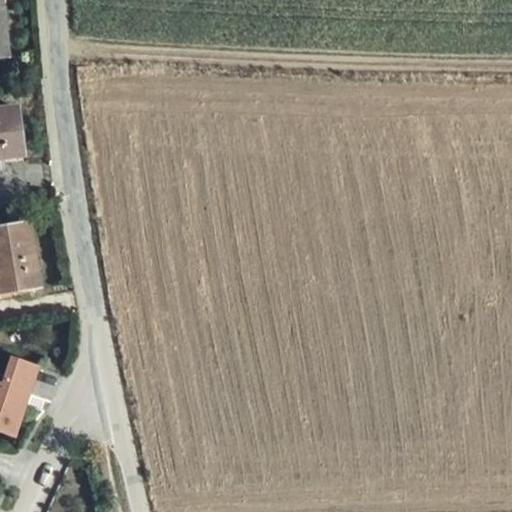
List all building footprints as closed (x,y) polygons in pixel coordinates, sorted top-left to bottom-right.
[(0,0),(0,61),(10,60),(2,0),(0,0)] [(0,161),(11,160),(23,160),(19,109),(0,110),(0,161)] [(11,160),(0,161),(0,177),(12,176),(11,160)] [(0,228),(0,291),(35,289),(28,225),(0,228)] [(0,382),(0,429),(14,434),(37,365),(12,356),(3,383),(0,382)]
